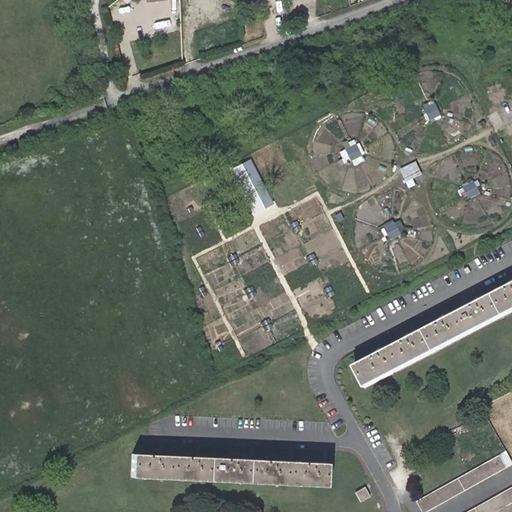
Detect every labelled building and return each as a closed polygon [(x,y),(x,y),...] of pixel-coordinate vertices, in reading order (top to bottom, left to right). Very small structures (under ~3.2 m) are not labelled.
[(434,103),(423,108),(428,121),(440,116),(434,103)] [(355,144),(345,149),(351,161),(361,156),(355,144)] [(251,159),(232,169),(255,215),(275,204),(251,159)] [(419,167),(403,176),(407,184),(423,175),(419,167)] [(474,182),(463,187),(470,199),(480,194),(474,182)] [(396,223),(384,229),(391,242),(402,236),(396,223)] [(438,325),(410,339),(404,342),(382,354),(377,357),(357,367),(367,387),(511,311),(511,286),(508,288),(478,304),(473,306),(443,322),(438,325)] [(186,457),(154,455),(149,455),(133,454),(131,476),(327,485),(327,464),(311,463),(305,463),(271,461),(265,460),(232,459),(226,459),(193,457),(186,457)] [(430,511),(509,470),(502,457),(418,502),(424,511),(430,511)] [(369,496),(364,487),(354,492),(360,501),(369,496)] [(511,511),(511,487),(466,511),(511,511)]
